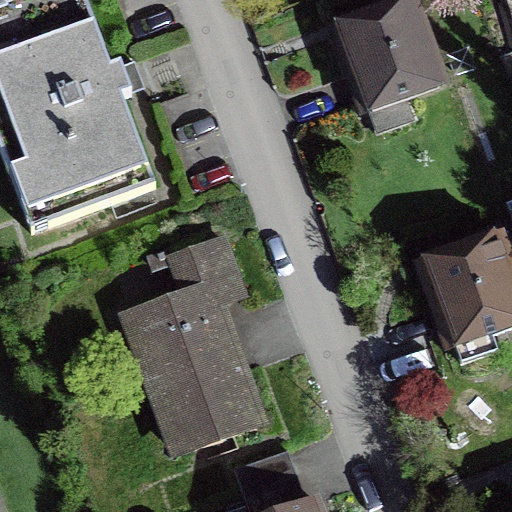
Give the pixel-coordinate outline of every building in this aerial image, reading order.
[(0,0),(0,160),(6,177),(26,170),(48,230),(107,208),(156,190),(119,88),(86,0),(18,0),(6,4),(4,0),(0,0)] [(451,87),(418,0),(399,0),(325,27),(360,120),(370,116),(377,136),(414,122),(407,103),(451,87)] [(466,362),(494,352),(490,340),(511,332),(511,248),(505,229),(412,262),(446,357),(462,351),(466,362)] [(169,462),(270,425),(227,307),(249,299),(226,235),(165,257),(178,293),(116,315),(169,462)] [(287,451),(233,470),(243,499),(297,480),(287,451)] [(305,503),(297,480),(243,499),(245,507),(229,511),(325,511),(321,498),(305,503)]
